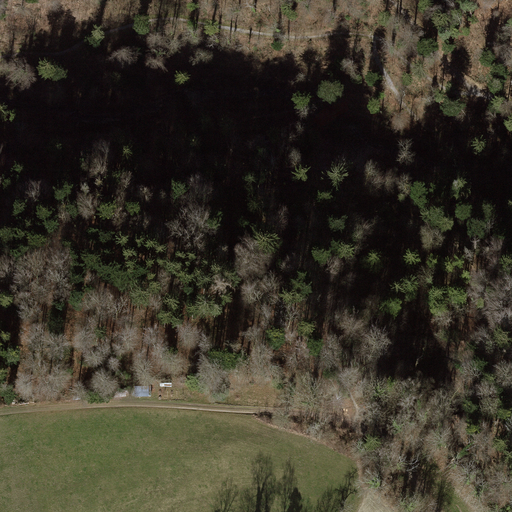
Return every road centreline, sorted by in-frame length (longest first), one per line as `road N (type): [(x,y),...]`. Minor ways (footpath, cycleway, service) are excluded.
road 1 (track): [(360,421),(127,403),(0,413)]
road 2 (track): [(393,0),(444,62),(482,91)]
